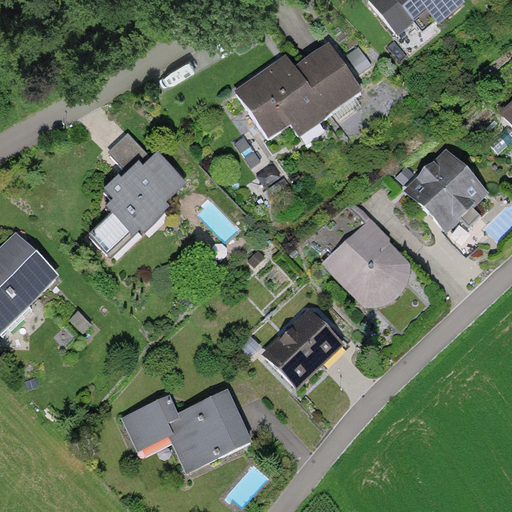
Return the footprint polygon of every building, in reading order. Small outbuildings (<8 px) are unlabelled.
[(462,0),(368,0),(407,50),(466,4),(462,0)] [(235,91),(270,141),(292,126),(298,136),(363,91),(330,42),(296,66),(288,55),(235,91)] [(511,102),(499,114),(511,127),(511,102)] [(89,235),(112,259),(190,186),(157,151),(152,156),(131,134),(108,156),(125,174),(104,193),(112,202),(106,207),(112,213),(89,235)] [(239,146),(259,166),(271,155),(251,134),(239,146)] [(404,192),(447,237),(490,196),(447,151),(404,192)] [(366,226),(322,271),(377,325),(421,281),(366,226)] [(0,334),(58,276),(16,235),(0,251),(0,334)] [(264,354),(302,391),(348,345),(311,307),(264,354)] [(139,453),(171,439),(188,476),(253,447),(228,392),(179,414),(171,395),(123,417),(139,453)]
